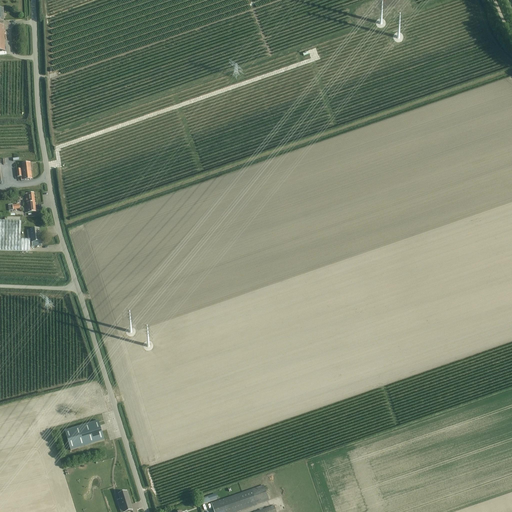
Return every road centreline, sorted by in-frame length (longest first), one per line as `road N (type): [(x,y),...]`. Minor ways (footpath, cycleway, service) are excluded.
road 1 (unclassified): [(78,288),(46,166),(33,0)]
road 2 (unclassified): [(147,511),(78,288)]
